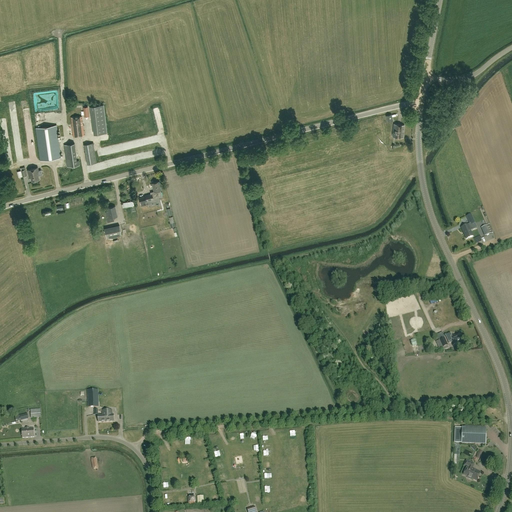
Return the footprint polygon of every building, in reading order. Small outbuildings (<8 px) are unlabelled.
[(94,135),(107,133),(104,105),(91,107),(94,135)] [(73,137),(84,136),(82,117),(71,118),(73,137)] [(403,138),(404,125),(394,124),(392,137),(403,138)] [(40,161),(61,158),(56,126),(36,128),(40,161)] [(67,167),(79,166),(78,157),(76,158),(74,144),(64,145),(67,167)] [(37,172),(38,172),(37,168),(27,170),(29,175),(30,175),(32,182),(39,180),(37,172)] [(145,196),(139,198),(140,203),(141,205),(141,206),(146,205),(145,202),(147,201),(153,199),(159,197),(162,197),(160,190),(161,190),(159,182),(152,183),(154,192),(150,193),(151,194),(145,196)] [(107,208),(108,212),(105,212),(107,222),(114,221),(113,218),(117,217),(115,206),(107,208)] [(475,223),(471,214),(466,217),(470,226),(475,223)] [(119,225),(104,229),(107,239),(121,235),(119,225)] [(466,239),(473,237),(468,225),(461,228),(466,239)] [(489,225),(481,228),(485,236),(493,233),(489,225)] [(446,335),(448,340),(449,343),(453,342),(454,343),(462,340),(460,334),(455,336),(455,335),(451,337),(450,333),(446,335)] [(442,348),(448,346),(444,338),(439,340),(442,348)] [(88,407),(98,407),(98,390),(88,390),(88,407)] [(40,409),(30,410),(31,418),(41,417),(40,409)] [(98,422),(114,421),(113,415),(112,415),(112,410),(103,411),(103,416),(98,416),(98,422)] [(16,422),(21,421),(27,419),(28,419),(27,414),(19,416),(15,417),(16,422)] [(22,438),(34,437),(33,428),(22,429),(22,438)] [(455,428),(454,443),(461,443),(461,444),(486,444),(486,429),(485,429),(473,428),(462,428),(455,428)] [(471,480),(472,479),(477,481),(481,473),(472,469),(474,464),(466,461),(464,466),(467,467),(463,475),(467,477),(467,478),(471,480)] [(165,502),(169,506),(174,501),(170,497),(165,502)]
